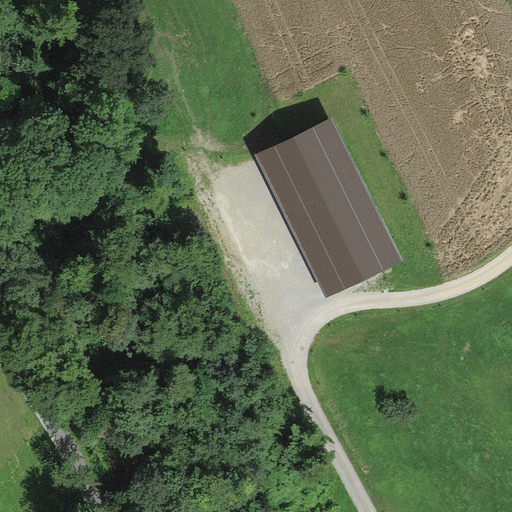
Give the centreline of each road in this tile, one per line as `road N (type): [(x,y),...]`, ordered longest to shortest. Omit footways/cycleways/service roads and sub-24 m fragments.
road 1 (track): [(511,256),(453,288),(336,308),(295,330),(290,348),(318,423),(371,511)]
road 2 (unclassified): [(0,347),(98,511)]
